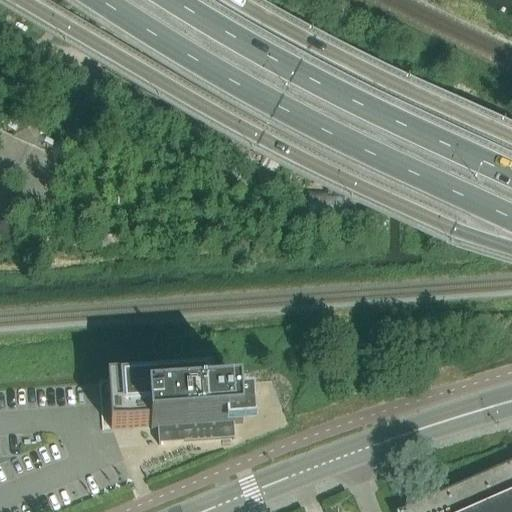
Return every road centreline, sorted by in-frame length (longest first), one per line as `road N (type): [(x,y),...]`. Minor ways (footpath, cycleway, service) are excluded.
road 1 (trunk): [(14,0),(207,117),(369,201),(448,237),(511,250)]
road 2 (trunk): [(85,0),(282,118),(511,227)]
road 3 (trunk): [(511,183),(345,104),(159,0)]
road 4 (tertiary): [(204,511),(511,402)]
road 5 (trunk): [(511,147),(221,0)]
